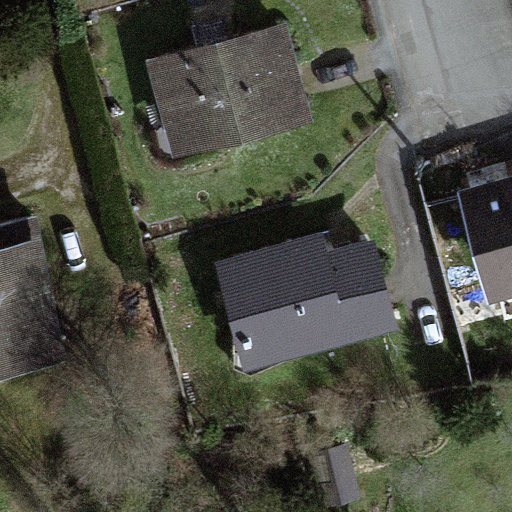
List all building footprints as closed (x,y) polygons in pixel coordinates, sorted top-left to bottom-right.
[(280,25),(155,59),(172,123),(205,114),(209,129),(301,104),(280,25)] [(205,114),(172,123),(176,138),(209,129),(205,114)] [(511,178),(470,190),(494,277),(511,272),(511,178)] [(0,350),(52,339),(28,216),(0,221),(0,350)] [(316,234),(224,259),(245,334),(290,321),(295,338),(390,311),(370,240),(321,253),(316,234)] [(290,321),(245,334),(250,350),(295,338),(290,321)] [(341,440),(311,447),(323,495),(353,488),(341,440)]
